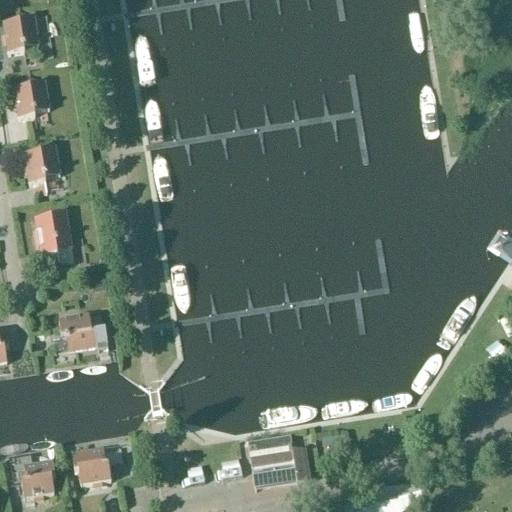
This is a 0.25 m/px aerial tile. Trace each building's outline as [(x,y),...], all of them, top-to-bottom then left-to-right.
[(3,31),(7,57),(24,55),(23,50),(38,47),(34,22),(17,25),(18,28),(3,31)] [(13,96),(18,122),(34,120),(33,115),(48,113),(44,87),(28,90),(28,94),(13,96)] [(24,161),(28,188),(45,185),(44,180),(59,178),(55,152),(38,155),(39,159),(24,161)] [(34,226),(39,253),(55,250),(57,260),(72,257),(65,217),(49,220),(49,224),(34,226)] [(506,263),(509,265),(511,266),(511,249),(504,244),(499,241),(491,253),(506,263)] [(101,319),(60,326),(63,342),(67,341),(70,357),(98,352),(98,355),(110,353),(106,333),(104,334),(101,319)] [(256,491),(296,485),(296,488),(311,486),(305,452),(290,455),(288,439),(247,446),(255,494),(256,494),(256,491)] [(81,475),(83,490),(114,485),(111,468),(109,468),(107,454),(75,459),(77,476),(81,475)] [(23,487),(25,504),(56,499),(53,484),(57,483),(54,467),(25,471),(27,486),(23,487)] [(419,488),(377,491),(377,496),(365,500),(362,497),(339,511),(406,511),(423,500),(425,492),(419,488)]
